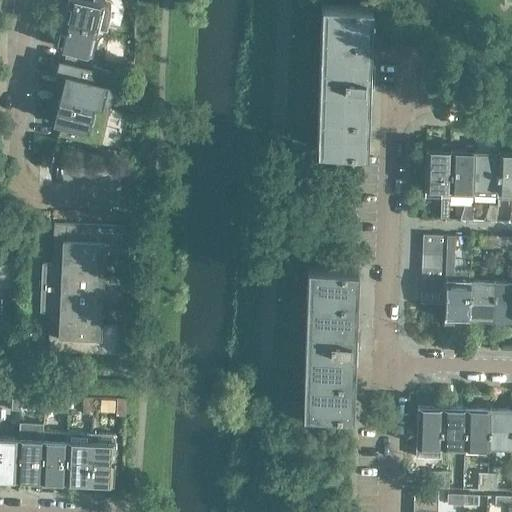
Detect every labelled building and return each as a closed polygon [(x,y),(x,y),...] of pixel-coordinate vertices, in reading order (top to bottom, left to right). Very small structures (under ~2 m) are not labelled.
[(92,1),(92,0),(67,0),(62,21),(97,29),(104,4),(92,1)] [(374,66),(369,65),(372,5),(372,4),(371,4),(364,4),(363,4),(322,2),(317,148),(350,149),(367,150),(369,88),(373,88),(374,66)] [(91,53),(97,29),(62,21),(56,45),(67,48),(67,49),(65,58),(64,58),(64,59),(91,66),(94,54),(91,53)] [(89,77),(91,66),(64,59),(64,60),(62,69),(61,71),(65,72),(59,96),(94,105),(100,79),(89,77)] [(88,129),(94,105),(59,96),(53,121),(63,124),(61,135),(88,141),(91,129),(88,129)] [(449,187),(450,149),(449,149),(449,150),(427,149),(427,148),(426,148),(426,147),(424,194),(442,195),(441,219),(448,219),(449,187)] [(472,188),(474,150),(473,150),(473,151),(450,150),(450,149),(449,187),(472,188)] [(496,196),(498,150),(497,150),(497,152),(474,151),(474,150),(472,188),(472,195),(496,196)] [(511,198),(511,152),(498,152),(498,150),(496,196),(496,198),(511,198)] [(464,203),(459,219),(471,219),(472,203),(464,203)] [(489,204),(483,220),(495,220),(496,204),(489,204)] [(121,325),(107,324),(101,324),(102,303),(122,304),(124,277),(104,276),(105,255),(124,256),(126,224),(54,221),(52,263),(43,263),(41,310),(50,310),(49,335),(58,336),(57,351),(120,354),(121,325)] [(446,242),(446,235),(423,234),(422,241),(446,242)] [(446,235),(446,242),(446,245),(463,245),(463,235),(446,235)] [(495,246),(496,236),(480,236),(480,246),(495,246)] [(511,247),(511,237),(496,236),(495,246),(511,247)] [(445,255),(446,245),(446,242),(422,241),(422,243),(423,243),(422,253),(422,254),(445,255)] [(445,267),(445,255),(422,254),(422,255),(422,265),(422,266),(445,267)] [(357,266),(346,266),(308,264),(302,410),(344,411),(352,412),(354,350),(359,350),(360,328),(355,327),(357,267),(357,266)] [(445,278),(445,267),(422,266),(422,267),(422,277),(421,277),(421,278),(445,279),(445,278)] [(445,290),(445,279),(421,278),(421,279),(422,279),(421,289),(421,290),(445,290)] [(469,318),(470,279),(470,281),(446,280),(447,279),(446,279),(446,278),(445,278),(445,279),(445,290),(444,303),(444,318),(445,318),(445,316),(469,317),(468,318),(469,318)] [(493,319),(494,280),(494,281),(471,281),(471,279),(470,279),(469,318),(469,317),(493,318),(493,319)] [(511,281),(494,281),(494,280),(493,319),(493,318),(511,318),(511,281)] [(444,303),(445,290),(421,290),(421,301),(420,301),(420,302),(444,303)] [(21,392),(12,392),(12,409),(21,410),(21,392)] [(36,393),(36,394),(35,410),(44,411),(45,393),(36,393)] [(69,395),(60,394),(59,411),(68,412),(69,395)] [(93,396),(84,395),(83,412),(92,413),(93,396)] [(126,397),(117,397),(116,414),(125,414),(126,397)] [(441,445),(442,405),(442,407),(418,406),(418,405),(418,404),(417,404),(416,444),(417,444),(417,443),(440,444),(440,445),(441,445)] [(465,446),(466,406),(466,407),(442,407),(442,406),(442,405),(441,445),(441,444),(464,444),(464,446),(465,446)] [(489,446),(490,407),(490,408),(466,407),(466,406),(465,446),(465,445),(488,445),(488,446),(489,446)] [(511,409),(490,408),(490,407),(489,446),(489,445),(511,446),(511,409)] [(0,473),(17,474),(19,436),(0,435),(0,473)] [(41,475),(43,438),(19,436),(17,474),(41,475)] [(65,476),(67,439),(43,438),(41,475),(65,476)] [(89,478),(90,440),(67,439),(65,476),(89,478)] [(115,441),(90,440),(89,478),(113,479),(115,441)] [(439,488),(439,471),(430,471),(429,487),(437,487),(437,488),(439,488)] [(448,472),(439,471),(439,488),(448,488),(448,472)] [(487,488),(487,472),(479,472),(478,488),(487,488)] [(497,472),(487,472),(487,488),(497,489),(497,472)] [(437,499),(437,488),(437,487),(429,487),(414,486),(414,487),(415,487),(414,498),(413,498),(437,499)] [(462,504),(462,494),(448,493),(447,503),(462,504)] [(479,494),(462,494),(462,504),(479,504),(479,494)] [(510,506),(510,495),(496,495),(495,505),(510,506)] [(437,511),(437,499),(413,498),(413,499),(414,499),(414,510),(413,510),(437,511)]
